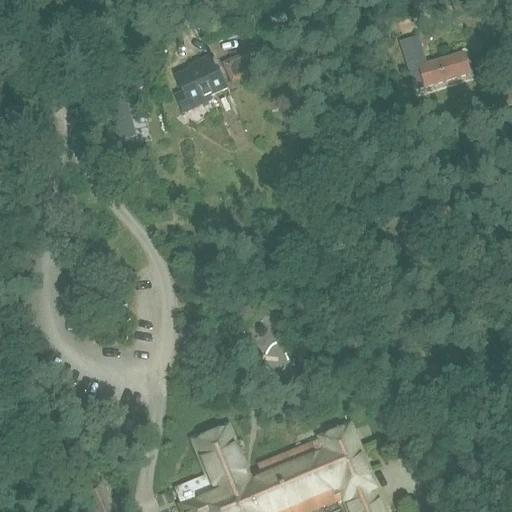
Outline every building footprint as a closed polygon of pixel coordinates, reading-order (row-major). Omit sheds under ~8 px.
[(421,68),(413,41),(399,45),(414,93),(468,76),(462,55),(421,68)] [(245,53),(223,64),(232,84),(254,73),(245,53)] [(176,97),(184,115),(212,102),(211,98),(227,91),(212,58),(190,68),(191,71),(176,78),(184,94),(176,97)] [(497,87),(504,109),(511,106),(511,92),(509,83),(497,87)] [(110,106),(118,141),(134,137),(126,102),(110,106)] [(402,209),(381,229),(403,253),(414,242),(420,248),(430,238),(402,209)] [(261,305),(250,311),(256,322),(267,316),(261,305)] [(306,511),(346,497),(351,511),(384,511),(350,426),(321,437),(322,438),(258,462),(262,474),(251,478),(235,437),(228,434),(217,431),(215,432),(210,434),(202,437),(198,443),(199,451),(207,470),(174,483),(180,499),(178,500),(183,511),(306,511)] [(394,450),(401,447),(405,456),(417,451),(409,431),(389,439),(394,450)] [(404,498),(415,493),(406,476),(396,481),(404,498)]
